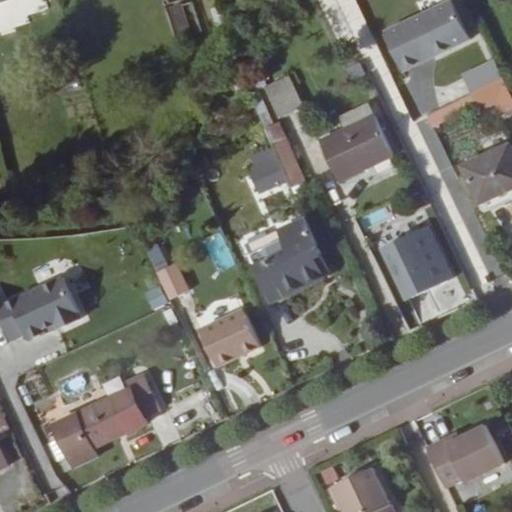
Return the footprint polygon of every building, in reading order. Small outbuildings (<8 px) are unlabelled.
[(404,71),(471,38),(452,0),(451,0),(385,32),(404,71)] [(201,31),(192,1),(183,5),(192,35),(201,31)] [(183,5),(182,3),(171,7),(181,38),(192,35),(183,5)] [(467,96),(424,111),(431,131),(510,104),(494,59),(458,71),(467,96)] [(270,137),(284,131),(280,122),(274,124),(258,90),(265,87),(267,86),(261,72),(244,79),(256,108),(269,137),(270,137)] [(280,118),(304,106),(290,75),(267,86),(265,87),(280,118)] [(345,129),(375,114),(369,102),(340,116),(345,129)] [(394,156),(375,114),(345,129),(320,140),(340,181),(394,156)] [(294,173),(286,155),(293,152),(284,131),(270,137),(287,176),(294,173)] [(511,188),(511,147),(510,144),(463,166),(480,203),(511,188)] [(287,176),(274,147),(251,157),(254,165),(248,168),(259,192),(289,180),(287,176)] [(306,181),(293,152),(286,155),(294,173),(287,176),(289,180),(293,187),(306,181)] [(484,212),(511,199),(511,188),(480,203),(484,212)] [(326,274),(330,273),(305,219),(279,231),(283,240),(266,248),(270,258),(255,265),(272,302),(327,276),(326,274)] [(383,246),(410,300),(457,277),(430,223),(383,246)] [(270,258),(266,248),(251,255),(255,265),(270,258)] [(160,277),(171,299),(192,289),(179,262),(158,272),(160,277)] [(81,317),(62,277),(0,305),(0,316),(11,339),(25,332),(28,339),(45,331),(44,327),(54,323),(56,328),(81,317)] [(144,291),(149,307),(164,303),(159,287),(144,291)] [(262,346),(245,308),(200,329),(218,367),(262,346)] [(147,422),(144,416),(159,409),(143,376),(128,382),(131,388),(55,424),(63,439),(70,454),(76,466),(97,456),(93,448),(147,422)] [(0,430),(11,426),(3,407),(0,408),(0,430)] [(466,482),(506,463),(487,424),(461,437),(448,444),(445,439),(428,448),(447,488),(465,479),(466,482)] [(461,437),(459,432),(445,439),(448,444),(461,437)] [(63,439),(51,445),(58,459),(70,454),(63,439)] [(396,511),(374,467),(334,486),(346,511),(396,511)]
